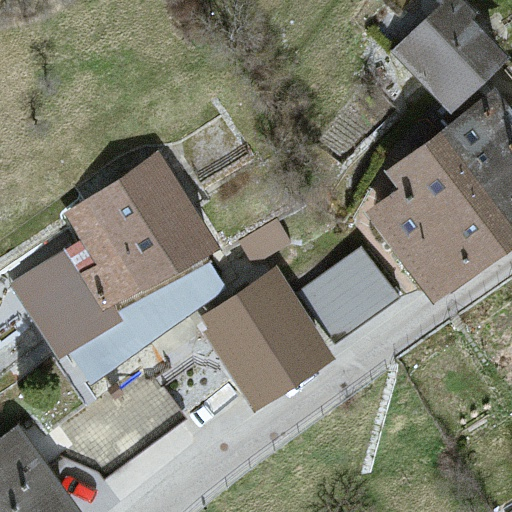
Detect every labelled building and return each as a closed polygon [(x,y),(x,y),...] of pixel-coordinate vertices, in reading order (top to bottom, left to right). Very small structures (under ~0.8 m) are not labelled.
[(450,11),(393,65),(445,117),(494,57),(450,11)] [(360,231),(417,299),(511,226),(511,134),(488,103),(379,179),(396,204),(360,231)] [(118,313),(220,248),(158,152),(62,213),(79,239),(8,284),(57,361),(122,320),(118,313)] [(364,237),(300,283),(336,332),(400,286),(364,237)] [(276,267),(201,316),(208,327),(202,331),(254,411),(336,359),(276,267)] [(61,511),(0,440),(0,511),(61,511)]
